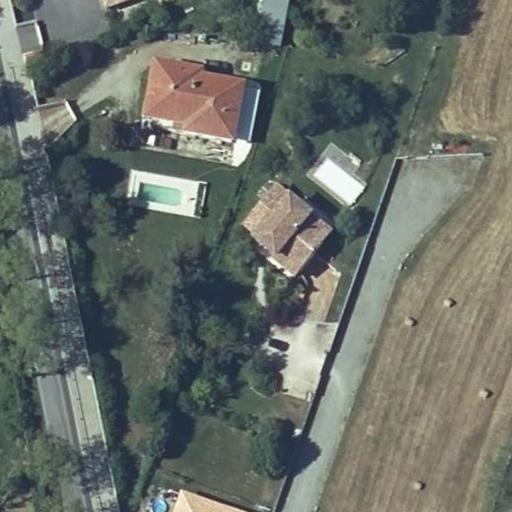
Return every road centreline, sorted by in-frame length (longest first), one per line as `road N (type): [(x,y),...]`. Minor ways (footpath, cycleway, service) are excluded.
road 1 (secondary): [(0,126),(78,511)]
road 2 (unknown): [(290,511),(399,204)]
